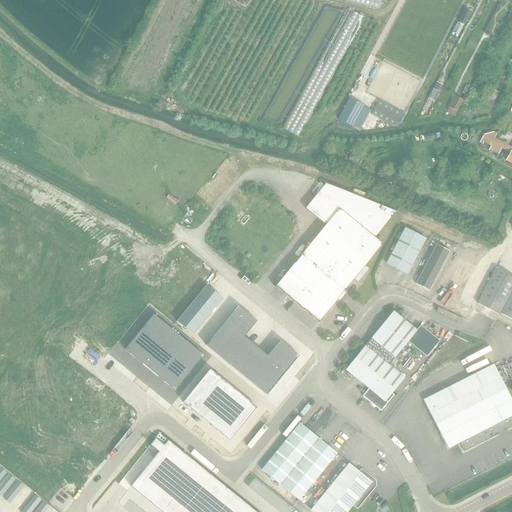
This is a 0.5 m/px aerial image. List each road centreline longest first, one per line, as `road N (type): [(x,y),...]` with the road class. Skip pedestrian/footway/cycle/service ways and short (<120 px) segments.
road 1 (residential): [(312,379),(232,469),(168,422),(151,419),(79,511)]
road 2 (residential): [(499,339),(387,293),(330,354)]
road 3 (residential): [(431,511),(401,451),(312,379)]
road 4 (residential): [(330,354),(234,276)]
